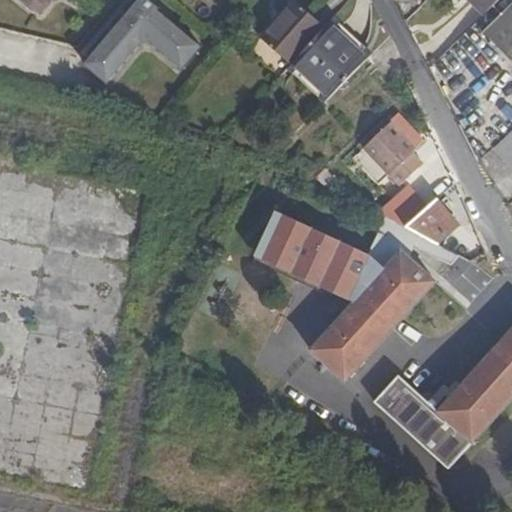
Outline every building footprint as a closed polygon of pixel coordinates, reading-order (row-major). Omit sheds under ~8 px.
[(21,0),(40,15),(52,0),(21,0)] [(151,0),(139,0),(86,64),(109,83),(142,44),(151,43),(183,70),(203,46),(159,9),(161,8),(151,0)] [(470,0),(486,16),(502,0),(470,0)] [(292,68),(294,66),(325,30),(294,2),(261,39),(292,68)] [(511,8),(486,34),(511,61),(511,8)] [(294,66),(330,99),(367,61),(328,27),(325,30),(294,66)] [(395,121),(368,147),(402,182),(424,160),(415,151),(420,146),(395,121)] [(511,132),(494,148),(511,168),(511,132)] [(318,166),(298,155),(291,167),(310,178),(318,166)] [(436,202),(408,229),(413,232),(426,239),(438,246),(459,226),(436,202)] [(424,245),(426,239),(413,232),(410,238),(424,245)] [(497,283),(487,253),(472,264),(497,283)] [(433,283),(401,255),(315,351),(347,381),(433,283)] [(511,399),(511,334),(441,411),(402,377),(377,402),(451,467),(511,399)]
